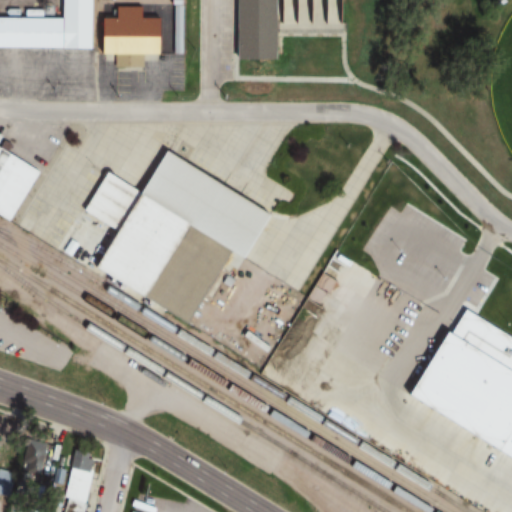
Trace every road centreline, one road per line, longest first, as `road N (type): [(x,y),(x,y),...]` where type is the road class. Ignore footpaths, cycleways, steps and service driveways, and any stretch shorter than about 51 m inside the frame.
road 1 (tertiary): [(511,230),(402,130),(366,114),(0,110)]
road 2 (primary): [(260,511),(150,446),(0,385)]
